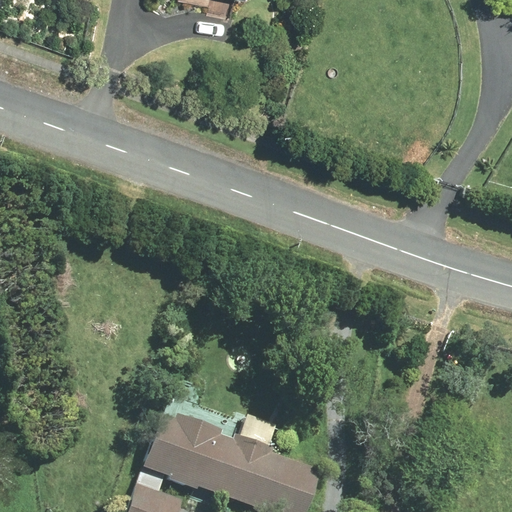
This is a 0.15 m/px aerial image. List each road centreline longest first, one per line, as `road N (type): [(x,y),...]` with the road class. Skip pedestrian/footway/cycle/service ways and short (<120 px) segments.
road 1 (tertiary): [(511,287),(0,109)]
road 2 (unknown): [(425,260),(382,511)]
